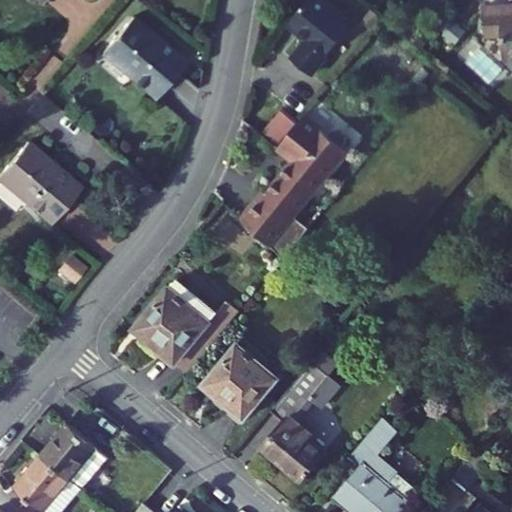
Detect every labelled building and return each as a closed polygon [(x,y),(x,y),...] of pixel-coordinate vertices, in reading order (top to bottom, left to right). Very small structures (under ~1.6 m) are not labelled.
[(309,40),(294,59),(313,74),(353,24),(323,0),(307,0),(289,24),(309,40)] [(511,7),(483,9),(484,39),(501,38),(503,62),(511,61),(511,7)] [(187,64),(133,20),(104,54),(157,99),(187,64)] [(479,54),(469,66),(492,86),(503,74),(479,54)] [(307,117),(280,149),(295,162),(267,195),(264,193),(241,220),(284,262),(310,230),(294,217),(349,152),(343,147),(346,144),(346,139),(340,133),(335,134),(332,137),(307,117)] [(82,188),(28,143),(0,176),(0,178),(54,222),(82,188)] [(76,278),(88,261),(72,249),(60,266),(76,278)] [(175,280),(135,328),(176,363),(211,322),(204,317),(209,311),(204,307),(207,303),(188,287),(186,290),(175,280)] [(229,302),(211,322),(176,363),(189,374),(241,312),(229,302)] [(237,344),(203,385),(244,419),(278,378),(237,344)] [(323,351),(313,363),(328,376),(338,364),(323,351)] [(285,422),(263,448),(301,480),(323,453),(307,440),(312,433),(298,421),(314,401),(332,379),(328,376),(313,363),(272,412),(285,422)] [(332,379),(314,401),(322,409),(341,386),(332,379)] [(362,468),(337,497),(355,511),(398,511),(420,486),(381,453),(401,429),(386,416),(351,458),(362,468)] [(97,445),(70,422),(43,452),(70,475),(97,445)] [(108,455),(97,445),(70,475),(82,485),(108,455)] [(479,450),(455,478),(468,488),(492,460),(479,450)] [(60,511),(82,485),(70,475),(43,452),(16,484),(29,495),(21,505),(28,511),(60,511)] [(497,511),(478,496),(464,511),(497,511)] [(157,511),(146,502),(137,511),(157,511)]
